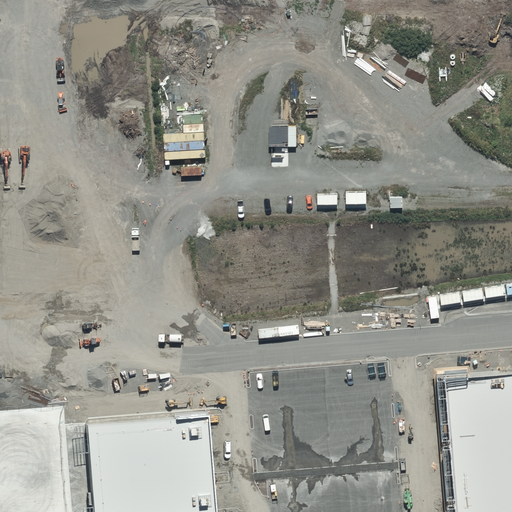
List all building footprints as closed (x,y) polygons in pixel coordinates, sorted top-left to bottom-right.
[(0,0),(0,369),(177,363),(163,0),(0,0)] [(296,0),(268,0),(268,53),(296,53),(296,0)] [(424,49),(391,48),(390,114),(427,150),(446,132),(416,101),(417,83),(422,84),(424,49)] [(340,153),(339,150),(324,150),(325,153),(308,152),(308,149),(308,139),(305,139),(304,73),(279,74),(279,155),(293,155),(293,177),(370,177),(370,150),(355,150),(355,153),(340,153)] [(286,221),(252,221),(252,283),(288,282),(286,221)] [(268,285),(252,284),(252,303),(267,303),(268,285)] [(511,511),(511,374),(445,380),(452,454),(456,510),(456,511),(511,511)] [(91,482),(93,511),(214,511),(212,471),(211,454),(210,448),(207,414),(86,423),(89,459),(90,465),(91,482)]
